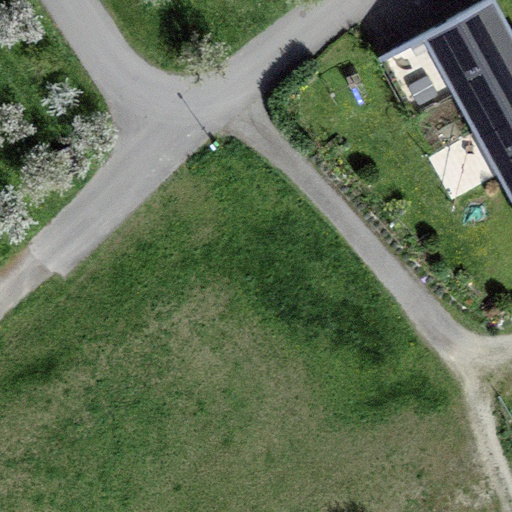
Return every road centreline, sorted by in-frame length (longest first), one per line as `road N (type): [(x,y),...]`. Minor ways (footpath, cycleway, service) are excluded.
road 1 (residential): [(73,0),(166,143),(343,0)]
road 2 (track): [(477,350),(438,321),(231,87)]
road 3 (track): [(0,294),(166,143)]
